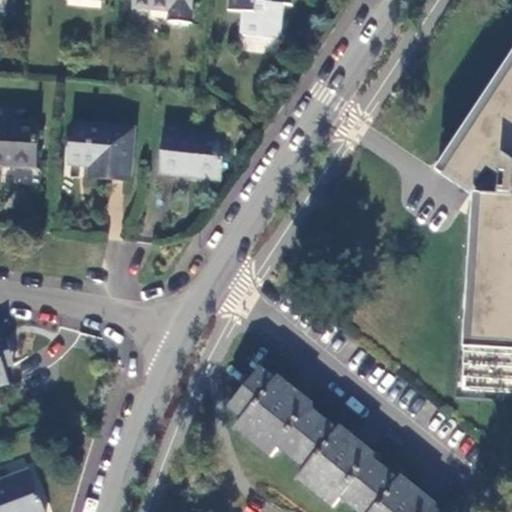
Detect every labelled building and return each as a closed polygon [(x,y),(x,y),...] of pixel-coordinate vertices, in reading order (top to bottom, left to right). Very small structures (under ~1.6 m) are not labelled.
[(193,0),(134,0),(133,8),(171,11),(169,20),(191,22),(193,0)] [(229,0),(229,10),(244,11),(242,35),(283,38),(286,2),(293,3),(293,0),(229,0)] [(511,71),(443,175),(471,194),(480,195),(469,388),(511,390),(511,71)] [(39,124),(0,121),(0,166),(36,169),(39,124)] [(134,130),(74,126),(70,163),(92,165),(91,177),(130,179),(134,130)] [(225,137),(165,132),(162,173),(221,178),(225,137)] [(7,328),(0,329),(0,382),(13,379),(10,368),(6,355),(14,353),(7,328)] [(18,365),(14,353),(6,355),(10,368),(18,365)] [(435,511),(432,509),(434,506),(399,477),(396,481),(371,460),(374,456),(337,426),(334,430),(309,410),(312,405),(275,376),(273,380),(260,370),(229,408),(241,418),(234,427),(270,456),(277,447),(303,469),(296,478),(332,507),(339,498),(356,511),(435,511)] [(49,511),(33,470),(0,482),(0,511),(49,511)]
